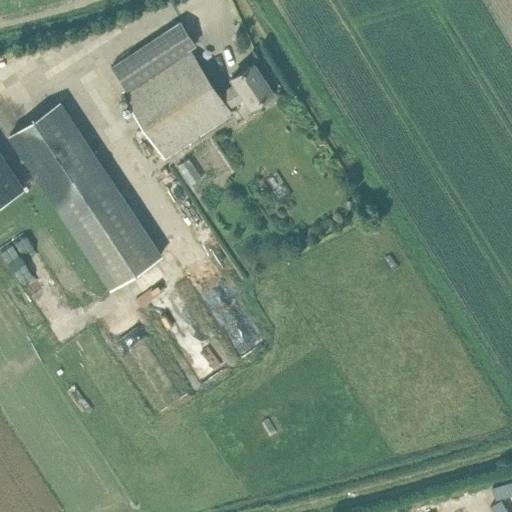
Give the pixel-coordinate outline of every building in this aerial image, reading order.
[(181,20),(134,51),(112,66),(127,89),(196,43),(181,20)] [(189,51),(122,95),(163,157),(228,113),(236,125),(256,112),(251,106),(273,92),(254,63),(231,78),(235,84),(218,95),(189,51)] [(9,135),(111,289),(163,255),(61,100),(9,135)] [(164,267),(149,283),(195,326),(210,309),(164,267)] [(511,489),(501,467),(488,474),(500,498),(511,491),(511,489)] [(386,511),(398,511),(395,503),(385,508),(386,511)]
